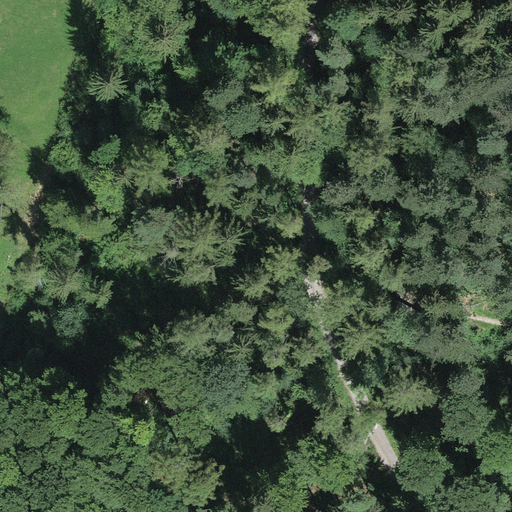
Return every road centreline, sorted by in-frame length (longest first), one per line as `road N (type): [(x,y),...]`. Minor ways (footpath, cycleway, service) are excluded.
road 1 (track): [(432,511),(388,466),(320,313),(306,170),(317,0)]
road 2 (track): [(306,170),(327,184),(342,251),(464,312),(511,321)]
